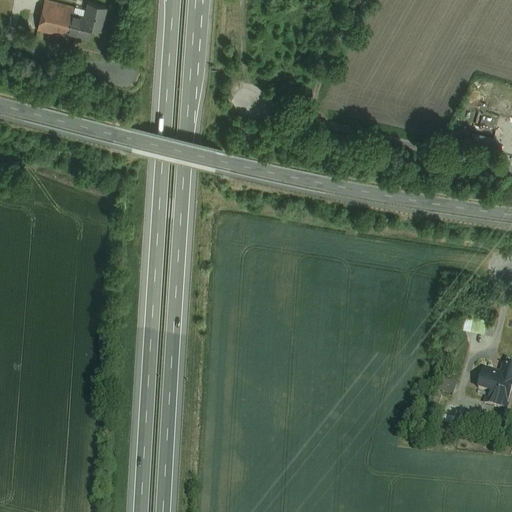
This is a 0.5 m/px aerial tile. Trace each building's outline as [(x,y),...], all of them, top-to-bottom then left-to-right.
[(84,12),(44,2),(37,33),(67,40),(68,36),(88,41),(90,31),(99,33),(106,8),(87,3),(84,12)] [(495,320),(467,313),(464,327),(492,334),(495,320)] [(511,397),(511,366),(501,363),(498,373),(485,368),(478,389),(491,393),(487,406),(507,412),(511,397)] [(457,384),(444,379),(440,391),(454,396),(457,384)] [(476,427),(478,416),(465,414),(463,425),(476,427)] [(454,425),(456,419),(444,416),(442,422),(454,425)]
